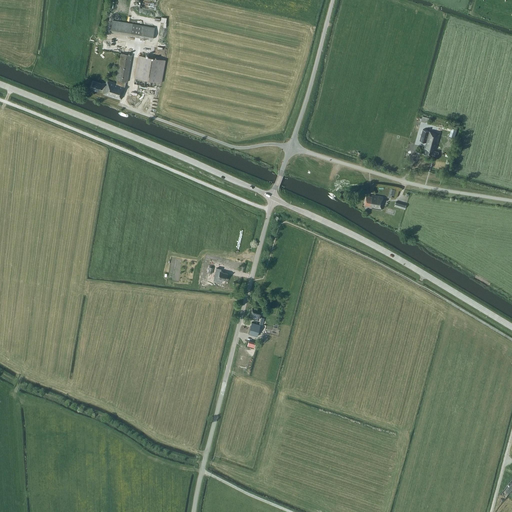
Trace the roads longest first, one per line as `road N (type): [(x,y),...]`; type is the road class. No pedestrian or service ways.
road 1 (unclassified): [(195,511),(272,197)]
road 2 (secondary): [(272,197),(0,84)]
road 3 (secondary): [(511,327),(272,197)]
road 4 (unclassified): [(511,202),(385,177),(290,147)]
road 5 (track): [(203,466),(0,372)]
road 6 (unclassified): [(290,147),(334,0)]
